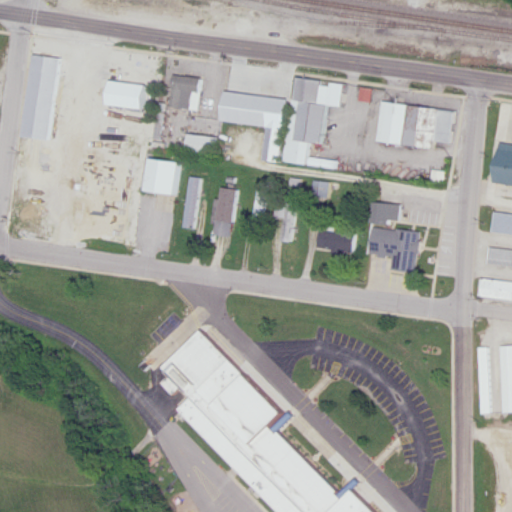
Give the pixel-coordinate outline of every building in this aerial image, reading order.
[(187,17),(189,1),(184,0),(142,0),(141,9),(187,17)] [(68,59),(38,55),(28,138),(59,142),(68,59)] [(208,79),(179,77),(176,109),(206,111),(208,79)] [(231,93),(228,122),(273,128),(269,161),(314,167),(317,143),(329,144),(333,106),(346,107),(349,84),(302,79),(300,100),(231,93)] [(455,145),(459,111),(387,103),(382,143),(439,150),(440,143),(455,145)] [(511,134),(511,171),(493,169),(498,133),(511,134)] [(221,154),(221,137),(192,137),(192,154),(221,154)] [(150,193),(184,197),(187,163),(153,160),(150,193)] [(206,179),(194,177),(187,228),(200,230),(206,179)] [(243,191),(224,188),(218,237),(237,239),(243,191)] [(266,237),(271,192),(260,191),(255,235),(266,237)] [(280,219),(289,220),(287,243),(298,244),(302,198),(282,196),(280,219)] [(376,212),(425,218),(419,262),(395,258),(397,244),(372,241),(376,212)] [(511,214),(499,213),(496,233),(511,234),(511,214)] [(359,255),(361,234),(323,231),(321,251),(359,255)] [(492,265),(511,266),(511,249),(494,248),(492,265)] [(485,298),(511,301),(511,282),(487,279),(485,298)] [(199,311),(287,399),(274,413),(279,418),(341,480),(344,483),(353,473),(392,511),(295,511),(177,394),(188,383),(158,353),(199,311)]
